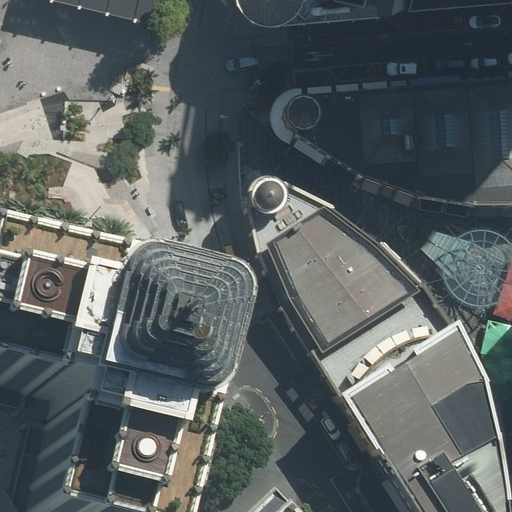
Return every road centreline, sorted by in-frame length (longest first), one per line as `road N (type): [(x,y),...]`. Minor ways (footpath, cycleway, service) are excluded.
road 1 (residential): [(197,59),(190,117),(199,215),(234,321),(260,359)]
road 2 (residential): [(511,36),(293,52)]
road 3 (residential): [(260,359),(366,511)]
